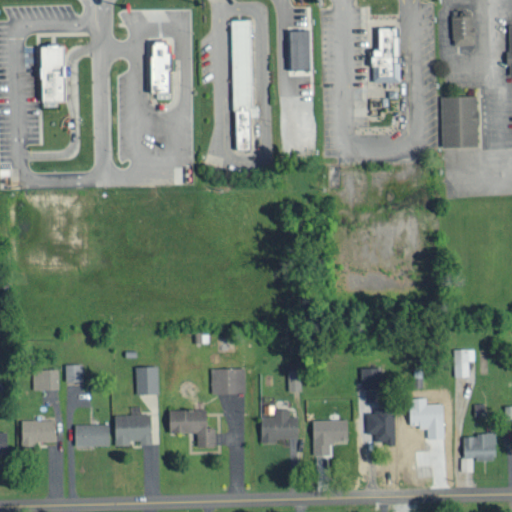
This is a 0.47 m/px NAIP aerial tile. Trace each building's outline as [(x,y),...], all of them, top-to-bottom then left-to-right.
[(453,15),(454,43),(475,43),(474,14),(453,15)] [(230,23),(249,23),(251,152),(232,152),(230,23)] [(286,29),(287,68),(312,67),(311,28),(286,29)] [(377,31),(398,31),(399,67),(394,67),(394,79),(377,79),(376,68),(369,68),(369,54),(377,54),(377,31)] [(144,43),(162,42),(162,46),(167,46),(168,99),(141,100),(140,46),(144,46),(144,43)] [(64,50),(40,50),(42,107),(66,106),(64,50)] [(442,95),(442,146),(479,145),(478,94),(442,95)] [(302,388),(301,360),(288,361),(289,389),(302,388)] [(83,379),(83,362),(66,361),(66,379),(83,379)] [(158,391),(158,363),(136,364),(136,391),(158,391)] [(361,385),(382,385),(382,364),(361,365),(361,385)] [(211,366),(212,391),(245,390),(244,365),(211,366)] [(59,367),(33,367),(33,387),(59,386),(59,367)] [(503,403),(511,402),(511,420),(504,421),(503,403)] [(262,413),(261,441),(276,441),(277,435),(299,435),(299,413),(291,413),(291,406),(276,405),(276,413),(262,413)] [(167,407),(167,430),(197,429),(198,444),(216,444),(216,424),(209,424),(208,406),(167,407)] [(114,412),(115,442),(131,442),(130,438),(138,438),(139,441),(152,441),(151,411),(114,412)] [(21,417),(21,444),(37,444),(36,439),(55,440),(55,416),(21,417)] [(312,418),(312,453),(330,453),(331,442),(335,440),(334,437),(348,437),(348,417),(312,418)] [(74,421),(75,443),(110,443),(109,420),(74,421)] [(464,434),(463,454),(496,455),(498,428),(476,429),(476,433),(464,434)] [(0,429),(0,456),(8,456),(7,429),(0,429)] [(461,468),(472,468),(472,455),(461,455),(461,468)]
